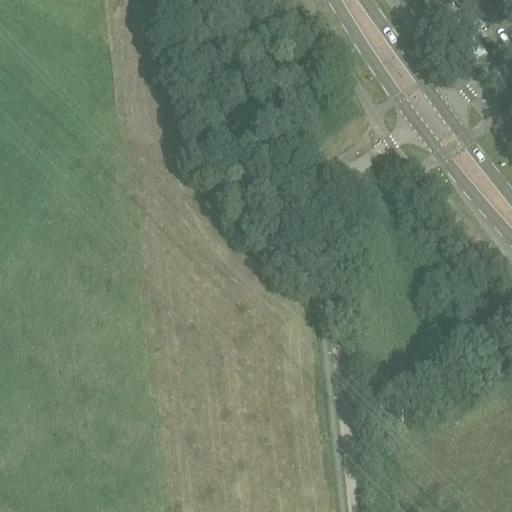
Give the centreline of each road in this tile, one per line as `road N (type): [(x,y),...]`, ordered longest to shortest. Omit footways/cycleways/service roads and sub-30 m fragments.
road 1 (track): [(432,122),(345,173),(324,195),(356,511)]
road 2 (secondary): [(432,122),(347,0)]
road 3 (secondary): [(511,217),(432,122)]
